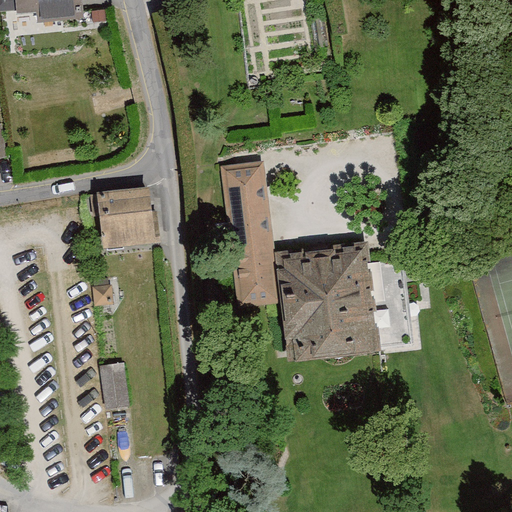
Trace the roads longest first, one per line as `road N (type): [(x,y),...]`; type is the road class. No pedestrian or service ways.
road 1 (residential): [(162,511),(197,507),(167,169)]
road 2 (residential): [(133,0),(167,169)]
road 3 (residential): [(167,169),(0,198)]
